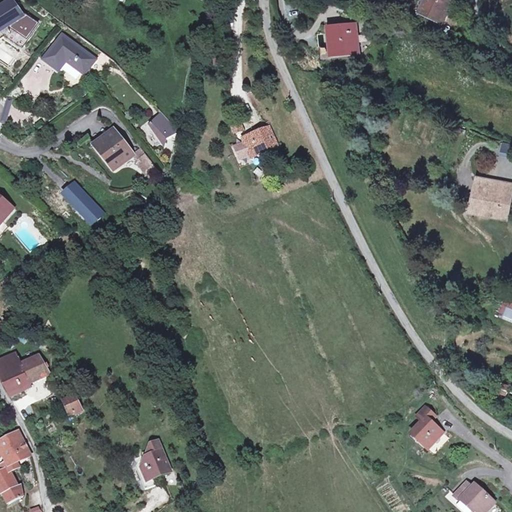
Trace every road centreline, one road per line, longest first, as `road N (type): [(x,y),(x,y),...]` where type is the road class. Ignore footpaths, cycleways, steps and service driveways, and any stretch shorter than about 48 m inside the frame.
road 1 (unclassified): [(263,0),(281,63),(382,286),(437,371),(511,434)]
road 2 (track): [(185,141),(202,54),(223,0)]
road 3 (residential): [(0,387),(36,458),(49,511)]
